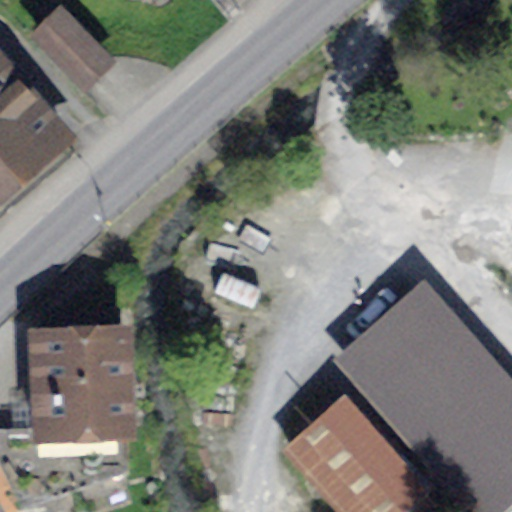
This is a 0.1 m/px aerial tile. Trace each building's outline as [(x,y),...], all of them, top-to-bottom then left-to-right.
[(253,0),(224,0),(235,14),(253,0)] [(63,17),(33,42),(82,100),(112,74),(63,17)] [(0,205),(60,152),(0,84),(0,205)] [(439,511),(498,511),(511,500),(511,427),(408,309),(325,382),(439,511)] [(85,335),(121,331),(119,312),(83,316),(85,335)] [(28,341),(38,433),(131,423),(121,331),(85,335),(28,341)] [(327,511),(402,511),(353,452),(308,488),(327,511)]
